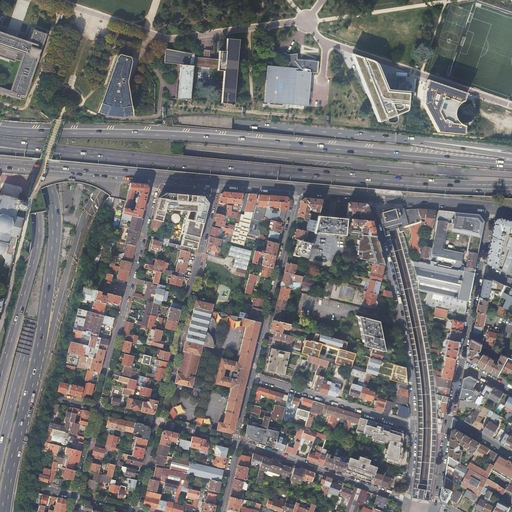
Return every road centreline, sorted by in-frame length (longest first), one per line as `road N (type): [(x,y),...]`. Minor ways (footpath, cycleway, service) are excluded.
road 1 (motorway): [(423,141),(198,120),(152,128),(109,150),(58,226),(0,451)]
road 2 (trunk): [(511,164),(217,137),(0,129)]
road 3 (motorway): [(4,511),(40,343),(55,220),(39,160),(0,124)]
road 4 (trunk): [(55,149),(461,185)]
road 5 (motorway): [(0,150),(29,182),(38,222),(0,381)]
road 6 (residential): [(158,421),(218,181)]
road 7 (residential): [(158,175),(97,408)]
road 8 (residential): [(413,425),(409,364),(369,197)]
road 9 (residential): [(297,187),(251,376)]
road 10 (residential): [(406,500),(236,441)]
road 11 (residential): [(413,425),(251,376)]
road 12 (secondary): [(158,175),(0,161)]
road 13 (secondary): [(494,205),(369,197)]
